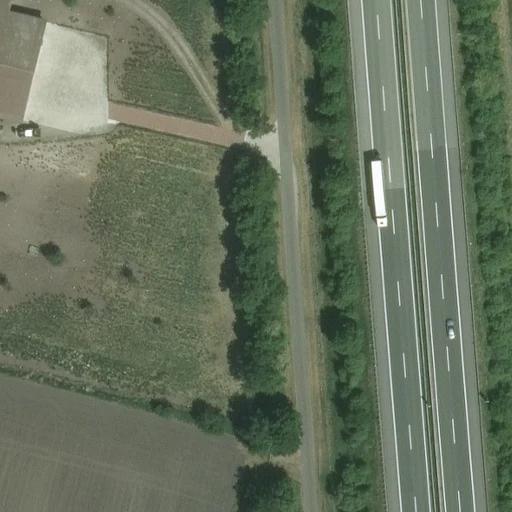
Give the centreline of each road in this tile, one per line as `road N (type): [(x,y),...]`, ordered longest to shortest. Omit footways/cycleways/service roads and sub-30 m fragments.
road 1 (motorway): [(461,511),(421,0)]
road 2 (motorway): [(377,0),(416,511)]
road 3 (unclassified): [(314,511),(278,0)]
